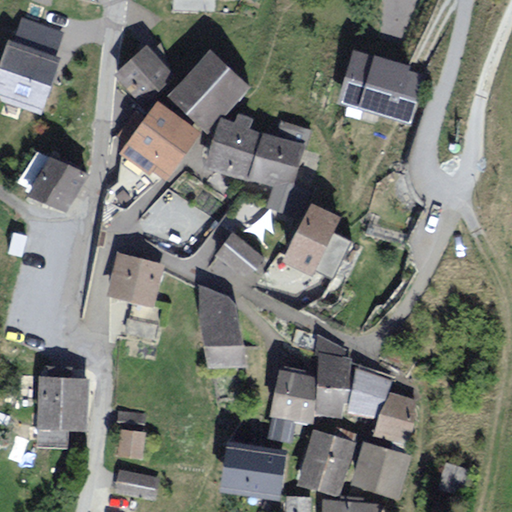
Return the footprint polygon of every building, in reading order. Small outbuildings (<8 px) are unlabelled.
[(0,107),(38,119),(58,60),(52,59),(61,34),(20,20),(12,45),(5,43),(0,58),(0,107)] [(411,64),(353,48),(337,104),(413,125),(427,75),(410,70),(411,64)] [(170,78),(145,49),(111,79),(137,108),(170,78)] [(246,90),(208,54),(167,98),(205,133),(221,116),(246,90)] [(198,135),(156,104),(120,153),(161,184),(198,135)] [(203,167),(247,179),(262,132),(251,128),(253,118),(238,112),(235,122),(221,116),(203,167)] [(275,136),(307,145),(312,129),(281,119),(275,136)] [(273,186),(294,183),(307,145),(275,136),(262,132),(247,179),(273,186)] [(83,179),(48,159),(26,198),(61,218),(83,179)] [(301,185),(294,183),(273,186),(267,207),(293,216),(301,185)] [(340,216),(311,203),(282,263),(312,278),(316,271),(332,279),(350,241),(332,233),(340,216)] [(27,235),(13,231),(7,253),(21,257),(27,235)] [(263,260),(231,234),(215,254),(247,280),(263,260)] [(165,269),(117,254),(105,295),(134,303),(152,308),(165,269)] [(199,287),(206,369),(244,367),(231,300),(199,287)] [(152,308),(134,303),(126,336),(155,343),(163,310),(152,308)] [(402,350),(390,345),(385,357),(397,362),(402,350)] [(346,357),(317,354),(311,418),(340,420),(346,357)] [(269,417),(306,424),(315,373),(278,366),(269,417)] [(389,383),(354,369),(345,411),(370,418),(389,383)] [(85,382),(37,378),(36,430),(80,431),(85,382)] [(407,400),(387,393),(371,436),(402,447),(411,424),(400,420),(407,400)] [(272,420),(267,439),(286,444),(291,426),(272,420)] [(143,435),(121,432),(115,458),(139,460),(143,435)] [(350,443),(311,433),(297,487),(337,497),(350,443)] [(362,443),(350,489),(394,500),(406,455),(362,443)] [(284,454),(225,444),(217,491),(277,501),(284,454)] [(470,472),(443,463),(432,497),(459,506),(470,472)] [(155,478),(116,472),(112,492),(149,501),(155,478)] [(307,511),(308,499),(283,498),(282,511),(307,511)]
